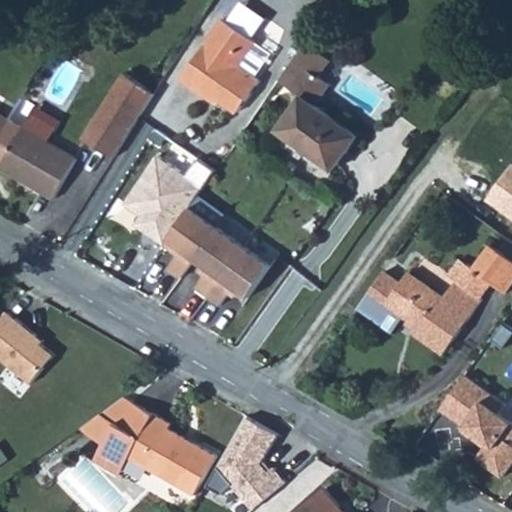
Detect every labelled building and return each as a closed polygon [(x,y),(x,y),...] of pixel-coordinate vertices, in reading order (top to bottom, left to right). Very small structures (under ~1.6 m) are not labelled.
[(254,40),(223,17),(183,76),(204,90),(214,91),(237,107),(258,76),(240,63),(254,40)] [(322,72),(333,57),(305,37),(279,74),(306,93),(282,127),(334,166),(359,133),(321,103),(335,80),(322,72)] [(255,59),(270,68),(279,55),(264,45),(255,59)] [(127,74),(86,138),(113,158),(155,91),(127,74)] [(0,137),(12,118),(0,110),(0,137)] [(80,157),(12,118),(0,137),(0,164),(57,198),(80,157)] [(158,152),(126,200),(141,210),(134,220),(165,241),(170,234),(191,202),(213,169),(198,159),(188,172),(158,152)] [(191,202),(170,234),(182,243),(178,248),(169,262),(181,271),(195,252),(209,262),(195,281),(220,298),(233,279),(249,289),(271,257),(191,202)] [(165,241),(178,248),(182,243),(170,234),(165,241)] [(506,292),(511,281),(511,261),(489,246),(473,269),(506,292)] [(445,300),(409,274),(405,280),(386,268),(357,308),(392,332),(404,314),(420,326),(415,333),(446,355),(483,302),(457,283),(445,300)] [(8,309),(0,317),(0,358),(31,384),(55,355),(40,343),(44,338),(8,309)] [(506,407),(465,378),(441,412),(485,443),(486,450),(478,462),(503,480),(511,467),(511,446),(511,445),(511,424),(500,416),(506,407)] [(122,395),(96,414),(105,420),(134,402),(122,395)] [(105,420),(112,424),(102,441),(127,455),(192,492),(214,454),(167,427),(169,422),(134,402),(105,420)] [(96,414),(79,427),(87,432),(105,420),(96,414)] [(245,418),(219,464),(208,485),(225,494),(232,486),(251,511),(287,482),(274,467),(269,470),(262,461),(279,437),(245,418)] [(87,432),(102,441),(112,424),(105,420),(87,432)] [(127,455),(102,441),(95,454),(93,458),(117,472),(120,468),(127,455)] [(341,511),(346,508),(329,487),(323,490),(297,511),(341,511)]
